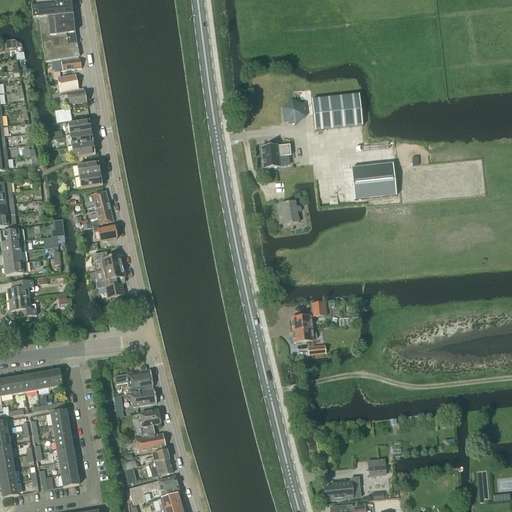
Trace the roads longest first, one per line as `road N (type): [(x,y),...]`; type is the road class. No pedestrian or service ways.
road 1 (primary): [(299,511),(228,209),(197,0)]
road 2 (residential): [(149,340),(84,0)]
road 3 (track): [(269,393),(341,376),(431,387),(511,380)]
road 4 (residential): [(17,511),(94,495),(69,351)]
road 5 (residential): [(197,511),(149,340)]
